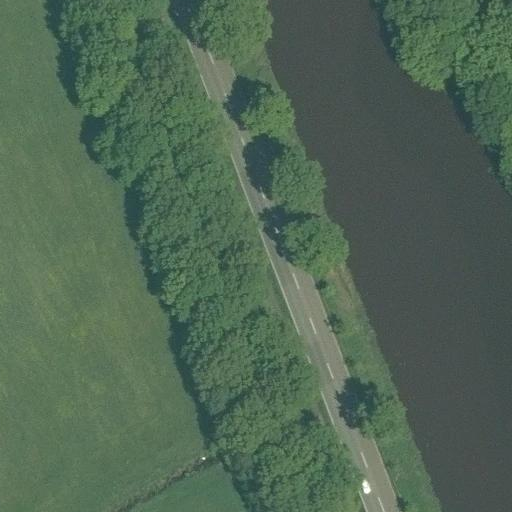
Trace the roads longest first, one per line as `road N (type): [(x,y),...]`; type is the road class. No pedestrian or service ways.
road 1 (primary): [(184,0),(378,511)]
road 2 (unclassified): [(443,0),(511,100)]
